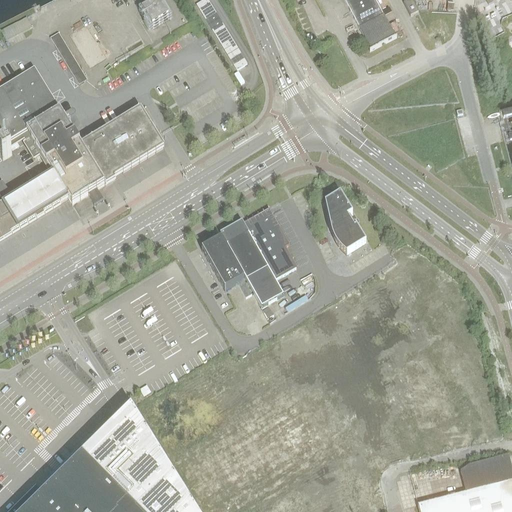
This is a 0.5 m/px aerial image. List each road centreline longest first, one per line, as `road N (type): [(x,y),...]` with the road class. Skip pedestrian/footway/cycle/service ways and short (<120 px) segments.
road 1 (tertiary): [(0,319),(316,126)]
road 2 (tertiary): [(309,115),(0,305)]
road 3 (tertiary): [(511,265),(494,240),(328,111)]
road 4 (tertiary): [(316,126),(499,280)]
road 5 (unclassified): [(394,511),(391,466),(511,444)]
road 6 (unclassified): [(450,49),(491,181)]
road 7 (unclassified): [(328,111),(450,49)]
road 8 (tertiary): [(328,111),(301,80),(261,0)]
road 9 (tertiary): [(253,0),(309,115)]
